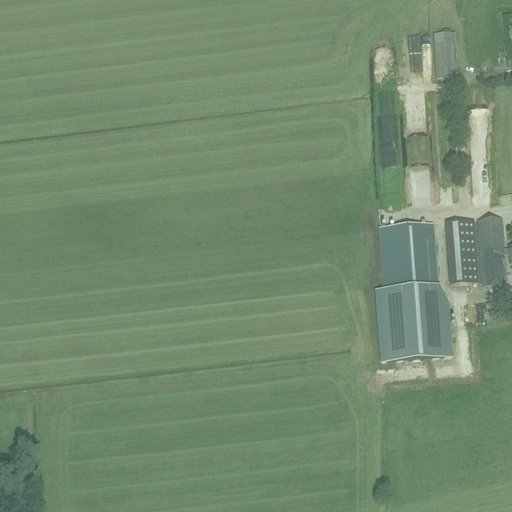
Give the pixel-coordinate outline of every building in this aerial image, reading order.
[(454,35),(433,36),(435,80),(456,79),(454,35)] [(429,73),(434,73),(433,52),(424,52),(425,65),(428,65),(429,73)] [(408,93),(409,102),(429,99),(427,90),(408,93)] [(414,144),(430,144),(431,130),(411,129),(411,138),(414,138),(414,144)] [(455,182),(442,182),(442,207),(456,206),(455,182)] [(359,199),(371,200),(372,194),(360,192),(359,199)] [(500,221),(477,223),(482,290),(506,288),(503,257),(508,257),(508,267),(511,266),(511,248),(507,249),(507,251),(503,252),(500,221)] [(472,223),(444,225),(450,287),(477,285),(472,223)] [(379,230),(384,292),(376,293),(382,365),(451,360),(447,305),(437,288),(432,226),(379,230)] [(485,306),(486,319),(506,317),(504,304),(485,306)]
